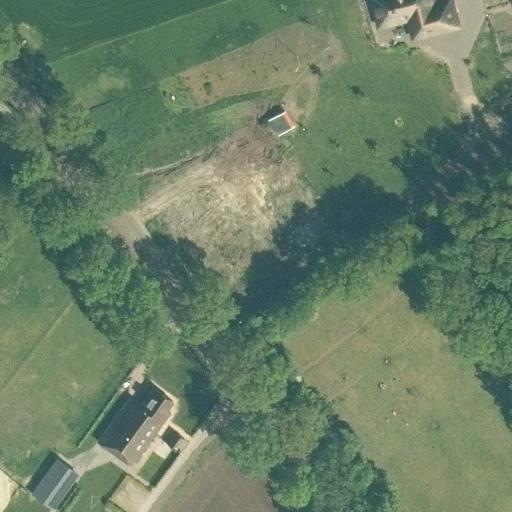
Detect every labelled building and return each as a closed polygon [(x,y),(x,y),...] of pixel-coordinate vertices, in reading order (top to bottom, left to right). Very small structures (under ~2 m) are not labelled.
[(374,0),(381,23),(410,15),(415,34),(458,23),(451,0),(434,0),(435,0),(434,0),(374,0)] [(264,129),(238,147),(247,160),(193,196),(201,209),(282,154),(264,129)] [(166,409),(172,400),(154,387),(140,405),(130,397),(98,439),(131,463),(169,411),(166,409)] [(175,448),(184,438),(175,431),(166,441),(175,448)] [(55,507),(80,474),(56,455),(31,489),(55,507)]
